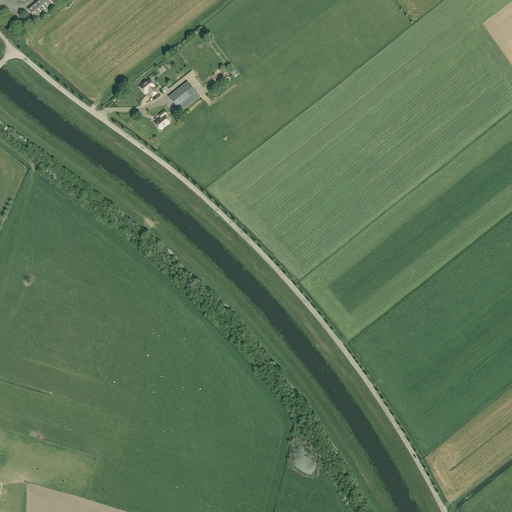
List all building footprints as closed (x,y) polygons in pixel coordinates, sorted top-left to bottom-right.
[(37,21),(62,0),(40,0),(28,10),(37,21)] [(222,63),(205,74),(208,79),(225,67),(222,63)] [(214,79),(217,84),(225,79),(222,74),(214,79)] [(154,88),(155,87),(149,79),(139,87),(145,94),(147,92),(152,98),(158,94),(154,88)] [(194,79),(190,81),(199,97),(204,94),(194,79)] [(188,83),(169,98),(180,111),(199,96),(188,83)] [(170,123),(165,116),(167,115),(165,111),(159,115),(162,119),(155,124),(161,130),(170,123)]
